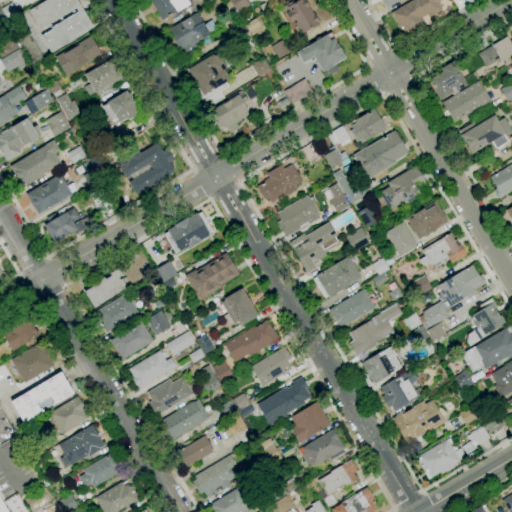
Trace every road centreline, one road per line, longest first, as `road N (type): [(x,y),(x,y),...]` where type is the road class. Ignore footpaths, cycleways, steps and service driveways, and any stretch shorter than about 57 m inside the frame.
road 1 (residential): [(0,307),(511,0)]
road 2 (tertiary): [(114,0),(417,511)]
road 3 (residential): [(0,208),(182,511)]
road 4 (residential): [(348,0),(511,273)]
